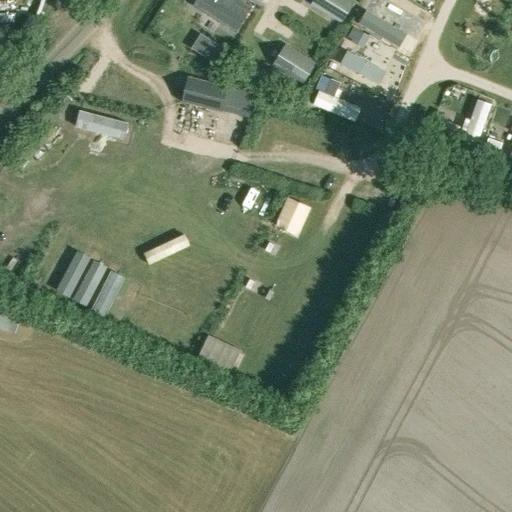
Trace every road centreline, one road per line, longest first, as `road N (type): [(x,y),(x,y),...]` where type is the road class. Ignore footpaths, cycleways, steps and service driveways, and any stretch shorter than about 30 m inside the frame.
road 1 (track): [(7,249),(35,195),(158,138),(219,131),(363,171),(380,168),(394,130)]
road 2 (unclassified): [(0,120),(110,0)]
